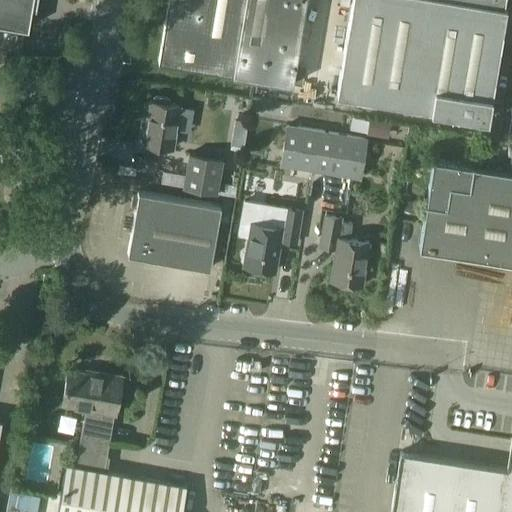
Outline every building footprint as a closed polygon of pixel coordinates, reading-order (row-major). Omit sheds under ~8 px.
[(0,0),(0,24),(27,29),(31,0),(0,0)] [(306,0),(168,0),(158,62),(292,85),(306,0)] [(412,107),(429,0),(352,0),(337,95),(412,107)] [(429,0),(412,107),(487,119),(506,7),(503,7),(504,0),(429,0)] [(172,148),(179,107),(170,106),(170,101),(168,98),(156,96),(153,98),(152,103),(150,102),(143,143),(172,148)] [(286,124),(279,165),(361,179),(368,137),(286,124)] [(24,147),(0,147),(0,172),(24,172),(24,147)] [(188,153),(182,188),(216,194),(223,159),(188,153)] [(511,171),(432,159),(419,248),(511,262),(511,171)] [(127,254),(209,268),(218,222),(228,223),(232,200),(221,198),(220,206),(138,191),(127,254)] [(241,253),(240,260),(244,263),(243,266),(274,271),(279,240),(297,243),(303,210),(245,200),(242,221),(250,223),(246,250),(241,253)] [(318,247),(335,249),(330,280),(361,285),(368,243),(349,240),(352,223),(341,222),(342,216),(323,213),(318,247)] [(81,437),(108,442),(113,413),(115,413),(121,377),(95,373),(95,375),(67,371),(61,404),(86,408),(81,437)] [(511,511),(511,434),(510,435),(506,466),(400,450),(390,511),(511,511)] [(108,442),(81,437),(75,468),(66,466),(58,511),(180,511),(185,487),(103,472),(108,442)]
